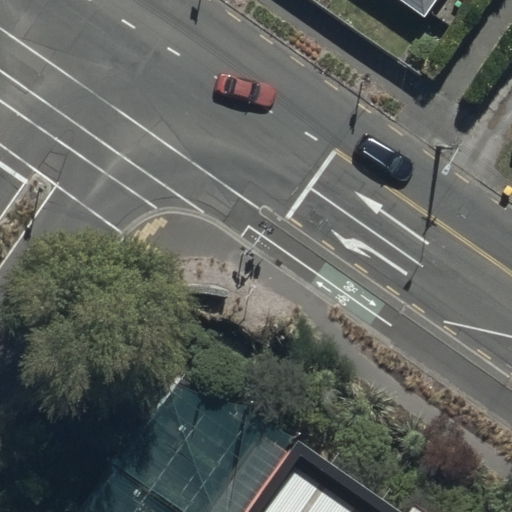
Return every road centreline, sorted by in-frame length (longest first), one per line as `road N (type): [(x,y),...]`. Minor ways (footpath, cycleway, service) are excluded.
road 1 (tertiary): [(137,34),(511,295)]
road 2 (tertiary): [(0,235),(137,34)]
